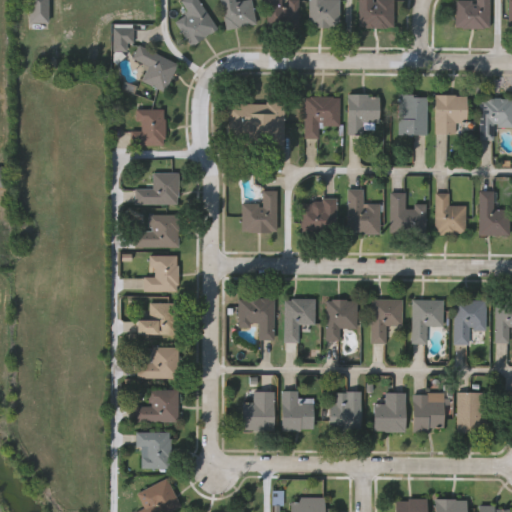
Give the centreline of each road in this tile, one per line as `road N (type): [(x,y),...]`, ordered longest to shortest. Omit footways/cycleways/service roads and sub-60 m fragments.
road 1 (residential): [(511,61),(246,59),(218,68),(205,83),(213,455)]
road 2 (residential): [(511,265),(210,264)]
road 3 (residential): [(213,455),(229,463),(511,464)]
